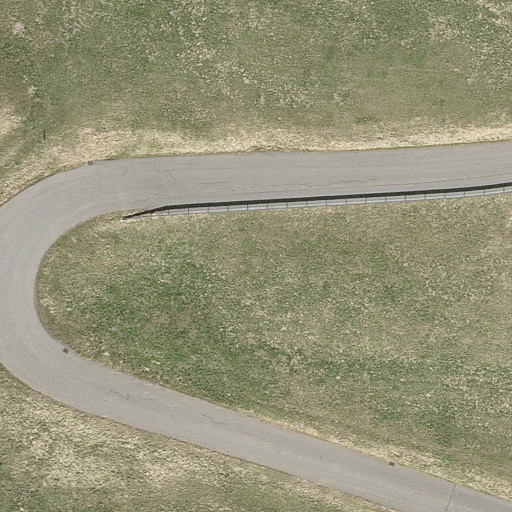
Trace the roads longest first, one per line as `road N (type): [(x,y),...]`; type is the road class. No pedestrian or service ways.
road 1 (residential): [(511,155),(167,179),(57,203),(11,227),(0,261)]
road 2 (residential): [(0,316),(6,339),(55,380),(463,511)]
